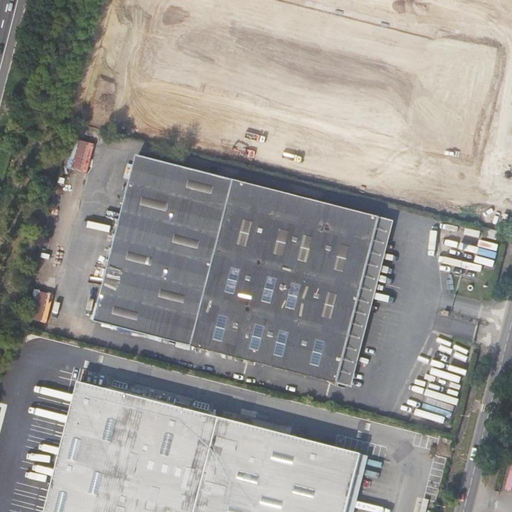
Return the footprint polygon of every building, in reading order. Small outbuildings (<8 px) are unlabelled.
[(511,36),(511,13),(494,1),(492,0),(218,0),(192,105),(456,168),(484,157),(511,36)] [(73,167),(88,171),(96,143),(80,139),(73,167)] [(338,386),(381,217),(139,155),(95,323),(338,386)] [(396,221),(381,217),(338,386),(353,389),(396,221)] [(496,240),(498,232),(485,228),(483,237),(496,240)] [(51,307),(54,293),(42,290),(39,305),(37,304),(34,318),(46,321),(49,307),(51,307)] [(347,511),(363,451),(80,376),(44,511),(347,511)]
